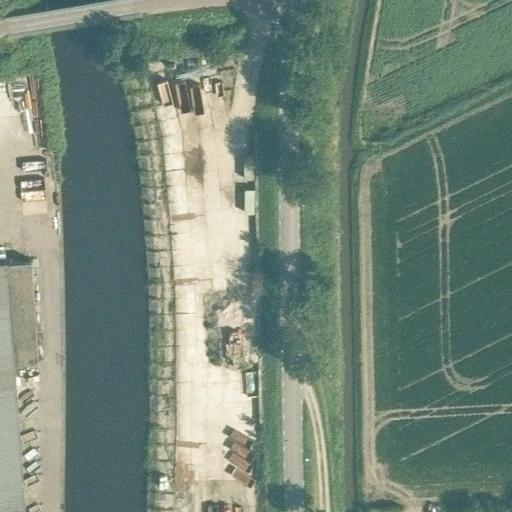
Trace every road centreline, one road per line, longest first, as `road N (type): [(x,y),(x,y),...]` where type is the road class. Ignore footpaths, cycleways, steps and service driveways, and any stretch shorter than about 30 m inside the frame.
road 1 (unclassified): [(296,511),(287,73),(294,0)]
road 2 (tertiary): [(0,27),(178,0)]
